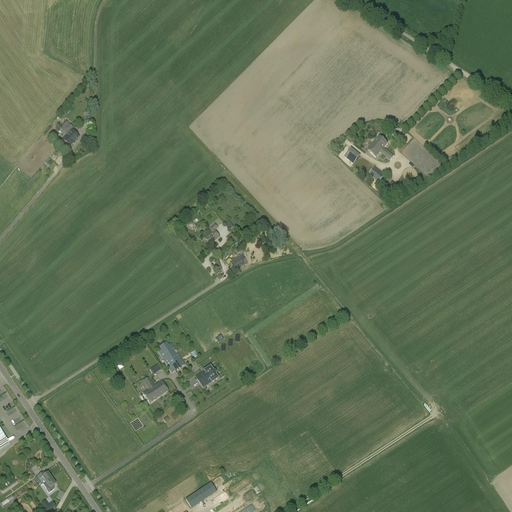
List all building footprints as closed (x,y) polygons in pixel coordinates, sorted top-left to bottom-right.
[(83,113),(85,124),(91,123),(90,112),(83,113)] [(60,128),(62,131),(70,123),(67,120),(60,128)] [(62,131),(66,135),(62,140),(70,147),(79,137),(75,134),(77,131),(74,127),(73,128),(69,124),(62,131)] [(87,134),(79,143),(86,148),(90,143),(90,138),(87,134)] [(379,136),(367,150),(376,158),(380,153),(390,161),(393,157),(384,149),(388,144),(379,136)] [(360,156),(351,148),(350,149),(346,145),(341,152),(342,152),(341,154),(353,164),(360,156)] [(376,167),(371,173),(379,180),(384,174),(376,167)] [(393,195),(399,188),(392,183),(386,190),(393,195)] [(209,229),(212,233),(204,239),(210,246),(219,238),(214,232),(218,228),(215,224),(209,229)] [(231,234),(226,238),(231,244),(236,239),(231,234)] [(246,262),(242,255),(230,262),(234,270),(241,266),(242,267),(247,264),(246,262)] [(185,365),(184,365),(171,344),(159,351),(159,354),(172,374),(185,365)] [(153,374),(160,370),(157,365),(150,369),(153,374)] [(210,381),(212,383),(218,379),(215,374),(216,374),(214,371),(213,372),(210,367),(204,371),(205,373),(197,379),(202,387),(210,381)] [(159,383),(154,387),(148,378),(143,382),(149,390),(143,394),(149,404),(168,392),(162,382),(159,383)] [(6,412),(8,416),(17,411),(14,407),(6,412)] [(0,449),(9,444),(0,429),(0,449)] [(48,473),(45,475),(43,473),(37,477),(41,483),(39,484),(41,487),(43,485),(46,483),(52,479),(48,473)] [(55,484),(52,479),(46,483),(43,485),(46,490),(49,494),(52,492),(52,491),(53,490),(54,490),(54,489),(54,488),(53,486),(55,484)] [(5,484),(7,487),(1,491),(3,494),(18,484),(15,481),(9,485),(8,483),(5,484)] [(210,483),(183,499),(189,509),(216,493),(210,483)] [(13,500),(11,496),(0,503),(3,507),(13,500)]
